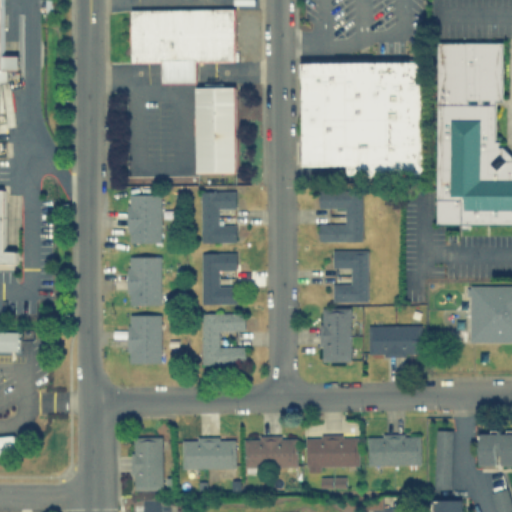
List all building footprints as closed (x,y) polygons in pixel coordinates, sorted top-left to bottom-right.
[(0,0),(0,267),(19,267),(19,251),(7,251),(6,189),(0,189),(0,71),(5,71),(4,0),(0,0)] [(130,8),(234,7),(235,59),(196,60),(196,81),(161,81),(161,60),(131,60),(130,8)] [(437,40),(501,39),(502,100),(495,100),(495,140),(498,140),(498,145),(500,146),(502,144),(511,154),(511,222),(439,223),(437,40)] [(299,61),(422,60),(423,174),(346,174),(346,164),(299,165),(299,61)] [(234,85),(235,171),(197,171),(197,86),(234,85)] [(361,240),(361,188),(318,188),(318,206),(343,206),(343,221),(318,221),(318,240),(361,240)] [(200,241),(234,241),(234,223),(220,223),(220,208),(234,208),(234,189),(200,189),(200,241)] [(160,241),(160,192),(126,192),(126,241),(160,241)] [(367,301),(333,301),(333,283),(348,283),(348,268),(333,268),(333,249),(367,249),(367,301)] [(201,303),(234,303),(234,285),(220,285),(220,270),(234,270),(234,251),(201,251),(201,303)] [(160,254),(127,254),(127,303),(160,303),(160,254)] [(469,284),(511,284),(511,340),(469,340),(469,294),(465,294),(465,287),(469,287),(469,284)] [(349,305),(318,305),(318,359),(349,359),(349,305)] [(202,363),(245,363),(245,344),(220,344),(220,330),(245,329),(244,311),(201,311),(202,363)] [(127,362),(162,362),(162,312),(127,312),(127,362)] [(367,354),(420,354),(420,323),(367,323),(367,354)] [(19,331),(0,330),(0,351),(18,352),(19,331)] [(434,487),(450,487),(450,428),(434,428),(434,487)] [(477,464),(511,464),(511,430),(478,430),(477,464)] [(366,432),(366,464),(420,464),(420,432),(366,432)] [(304,433),(304,465),(357,465),(357,433),(304,433)] [(243,466),(297,466),(297,434),(243,434),(243,466)] [(0,453),(14,453),(13,435),(0,435),(0,453)] [(162,435),(131,435),(131,489),(162,489),(162,435)] [(181,466),(234,466),(234,435),(181,435),(181,466)] [(495,511),(511,509),(507,487),(490,490),(495,511)] [(461,511),(461,497),(431,497),(431,511),(461,511)]
